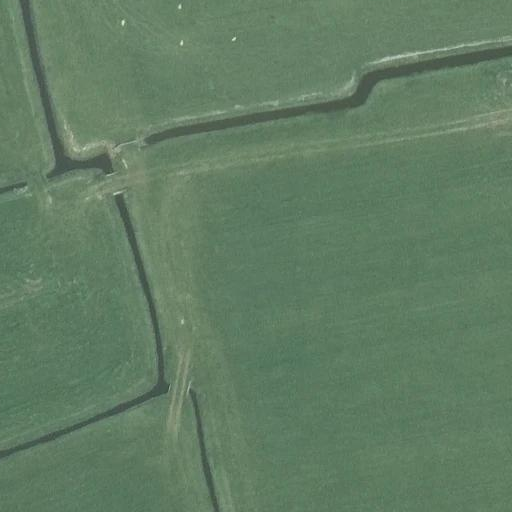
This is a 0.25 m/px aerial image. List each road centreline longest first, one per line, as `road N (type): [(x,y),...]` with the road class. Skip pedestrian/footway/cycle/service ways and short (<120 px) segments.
road 1 (track): [(511,107),(173,165),(134,181),(178,361),(178,433),(198,511)]
road 2 (track): [(65,202),(134,181),(98,0)]
